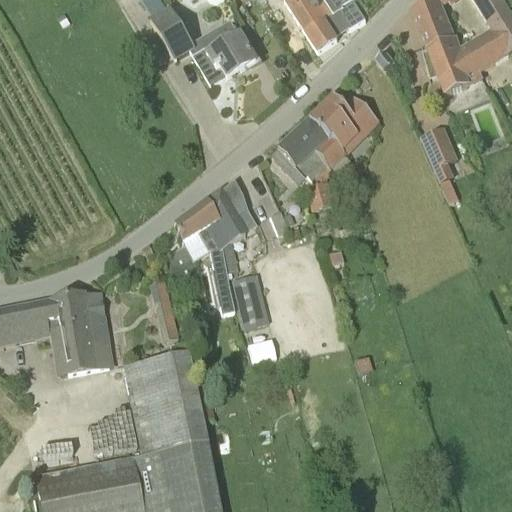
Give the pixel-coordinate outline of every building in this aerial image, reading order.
[(140,0),(152,20),(166,13),(159,0),(140,0)] [(229,0),(235,12),(255,0),(229,0)] [(288,0),(289,1),(284,4),(304,36),(336,15),(327,0),(288,0)] [(327,0),(336,15),(304,36),(317,57),(335,45),(331,39),(346,30),(349,34),(364,24),(350,7),(356,2),(354,0),(327,0)] [(454,44),(441,12),(444,9),(446,7),(441,0),(432,0),(431,1),(433,4),(412,15),(445,99),(467,91),(468,92),(485,82),(482,78),(470,48),(460,54),(455,43),(454,44)] [(511,59),(511,25),(496,0),(441,0),(446,7),(455,0),(467,0),(490,36),(470,48),(482,78),(511,59)] [(175,67),(195,54),(170,12),(150,24),(175,67)] [(255,64),(239,38),(205,58),(203,54),(192,60),(208,87),(224,77),(226,82),(255,64)] [(385,77),(394,70),(384,57),(375,65),(385,77)] [(310,125),(334,149),(343,159),(378,122),(356,101),(344,111),(333,101),(310,125)] [(328,174),(343,159),(334,149),(310,125),(306,129),(270,162),(287,180),(292,176),(301,186),(324,168),(328,174)] [(454,179),(463,174),(458,164),(459,164),(444,134),(420,144),(433,177),(434,176),(441,189),(440,190),(449,210),(457,206),(448,186),(455,182),(454,179)] [(219,321),(234,318),(227,292),(225,279),(237,277),(234,260),(230,248),(245,239),(234,222),(246,215),(242,200),(233,187),(205,208),(219,249),(214,251),(219,266),(210,271),(214,293),(213,294),(219,321)] [(324,190),(313,193),(304,196),(310,217),(332,211),(326,189),(324,190)] [(219,249),(205,208),(173,232),(180,249),(197,239),(208,259),(210,271),(219,266),(214,251),(219,249)] [(150,255),(145,248),(138,252),(143,260),(150,255)] [(174,290),(199,281),(198,277),(183,252),(168,260),(174,290)] [(327,272),(337,269),(334,258),(323,261),(327,272)] [(162,284),(147,288),(147,289),(162,346),(176,343),(162,284)] [(96,297),(82,300),(47,306),(0,321),(0,355),(48,346),(55,383),(114,374),(112,363),(108,364),(104,338),(96,297)] [(263,316),(239,323),(242,336),(266,329),(263,316)] [(186,359),(184,348),(169,351),(171,362),(121,372),(140,462),(35,483),(40,511),(218,511),(201,428),(214,425),(206,386),(193,388),(192,384),(187,359),(186,359)] [(199,356),(187,359),(192,384),(204,382),(199,356)]
